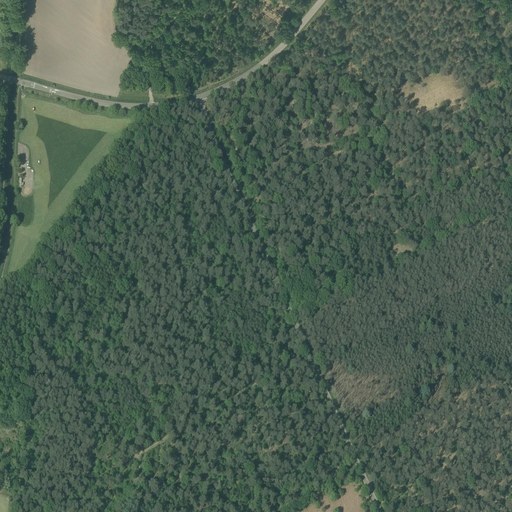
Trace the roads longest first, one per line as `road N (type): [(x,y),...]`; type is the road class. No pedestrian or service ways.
road 1 (unclassified): [(379,511),(197,98)]
road 2 (track): [(24,511),(310,358)]
road 3 (track): [(511,206),(294,322)]
road 4 (tertiary): [(197,98),(152,107),(101,104),(0,76)]
road 5 (tertiary): [(197,98),(252,72),(323,0)]
road 6 (track): [(183,0),(140,57),(152,107)]
